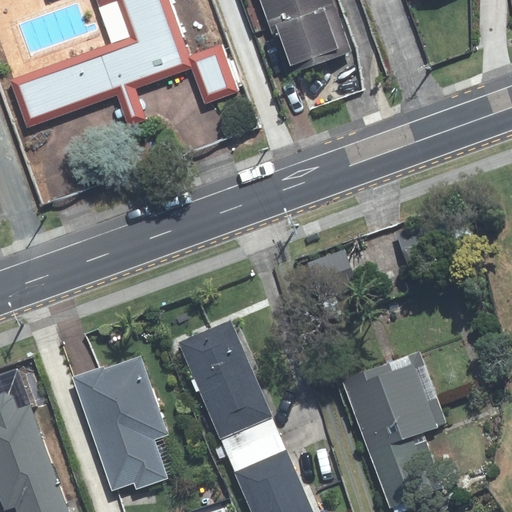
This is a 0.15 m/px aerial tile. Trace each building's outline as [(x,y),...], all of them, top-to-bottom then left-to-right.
[(18,79),(35,128),(126,95),(144,88),(201,68),(213,102),(246,90),(230,44),(198,56),(177,0),(104,0),(120,41),(18,79)] [(342,0),(271,0),(299,73),(361,51),(342,0)] [(188,338),(203,374),(198,376),(204,390),(209,387),(230,436),(231,435),(238,452),(286,432),(279,415),(282,414),(240,316),(188,338)] [(427,348),(351,375),(398,505),(450,486),(429,428),(453,420),(427,348)] [(162,436),(176,432),(149,355),(112,367),(111,364),(82,374),(120,487),(142,480),(144,486),(176,475),(162,436)] [(0,393),(0,474),(11,506),(23,502),(26,511),(77,511),(38,400),(26,404),(22,393),(13,389),(0,393)] [(245,468),(243,469),(261,511),(323,511),(296,447),(293,447),(286,432),(238,452),(245,468)]
